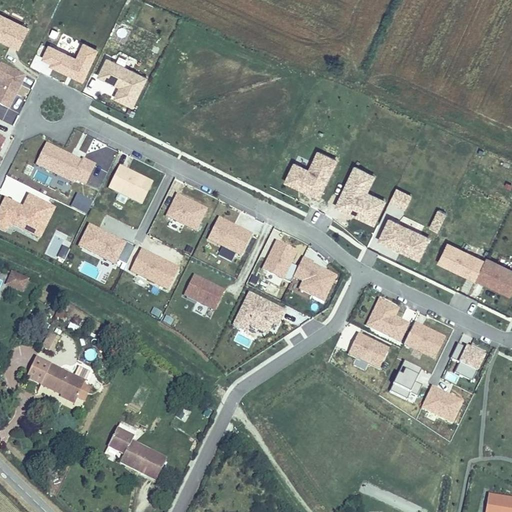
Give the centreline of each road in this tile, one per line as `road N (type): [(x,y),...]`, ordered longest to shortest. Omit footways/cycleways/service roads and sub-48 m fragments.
road 1 (residential): [(361,270),(293,221),(50,108)]
road 2 (residential): [(178,511),(230,403),(326,330),(361,270)]
road 3 (residential): [(511,336),(482,335),(361,270)]
